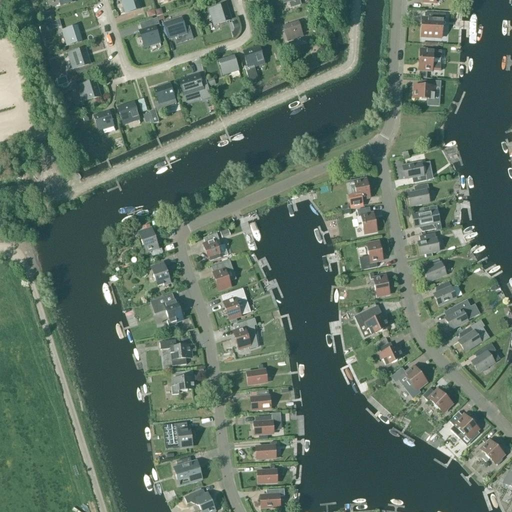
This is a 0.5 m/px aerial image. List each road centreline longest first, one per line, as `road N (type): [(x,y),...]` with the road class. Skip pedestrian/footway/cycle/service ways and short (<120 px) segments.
road 1 (residential): [(239,511),(207,333),(179,235),(377,144)]
road 2 (residential): [(377,144),(416,330),(511,432)]
road 3 (residential): [(103,511),(25,270),(0,250)]
road 4 (residential): [(102,0),(121,63),(132,74),(237,43),(245,29),(237,0)]
road 5 (residential): [(397,0),(390,124),(377,144)]
